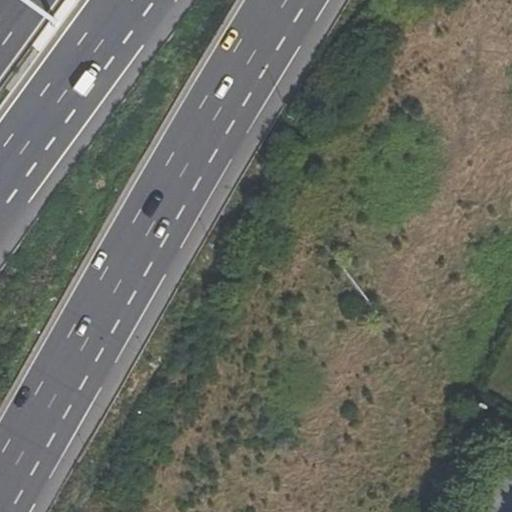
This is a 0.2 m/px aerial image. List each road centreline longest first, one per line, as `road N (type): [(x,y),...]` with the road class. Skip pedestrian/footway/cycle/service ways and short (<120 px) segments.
road 1 (motorway): [(0,504),(290,0)]
road 2 (motorway): [(0,183),(131,0)]
